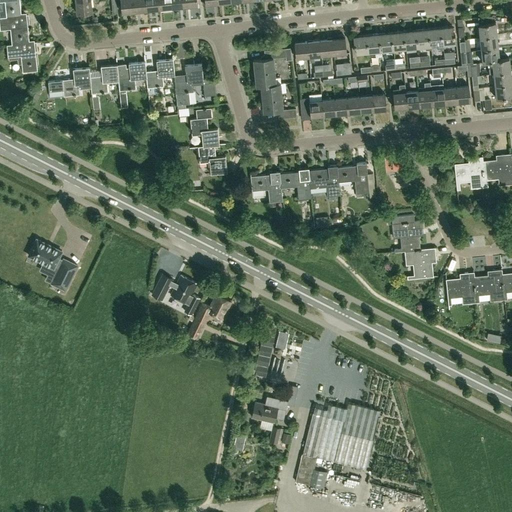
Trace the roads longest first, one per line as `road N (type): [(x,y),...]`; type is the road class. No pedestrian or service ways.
road 1 (secondary): [(511,400),(0,140)]
road 2 (residential): [(510,0),(217,29)]
road 3 (residential): [(414,133),(255,145),(217,29)]
road 4 (residential): [(217,29),(70,41),(48,0)]
road 5 (residential): [(503,248),(470,253),(452,244),(416,169),(414,133)]
